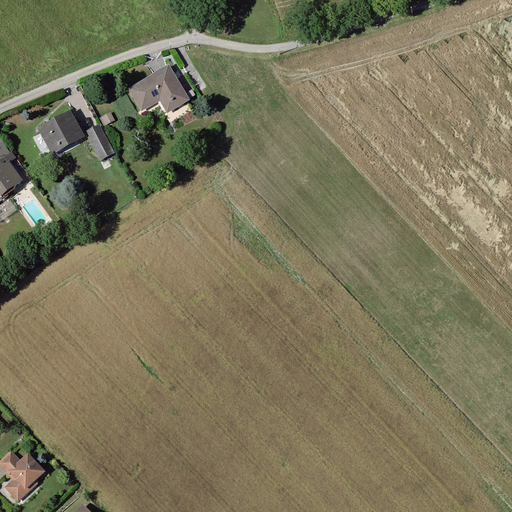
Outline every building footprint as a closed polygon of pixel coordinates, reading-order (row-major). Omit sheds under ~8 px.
[(168,70),(131,91),(142,110),(161,99),(168,95),(175,108),(187,101),(185,98),(168,70)] [(169,111),(175,108),(168,95),(161,99),(169,111)] [(101,119),(105,126),(113,121),(109,115),(101,119)] [(42,131),(53,153),(81,138),(70,116),(42,131)] [(101,160),(113,154),(99,128),(87,134),(101,160)] [(10,155),(0,161),(0,164),(3,169),(8,165),(14,161),(10,155)] [(21,183),(8,165),(3,169),(0,170),(0,192),(1,193),(3,196),(21,183)] [(10,452),(0,460),(0,464),(9,474),(11,473),(16,479),(7,488),(15,496),(25,487),(28,491),(37,483),(36,478),(43,472),(27,455),(20,462),(10,452)] [(25,487),(15,496),(18,500),(28,491),(25,487)]
